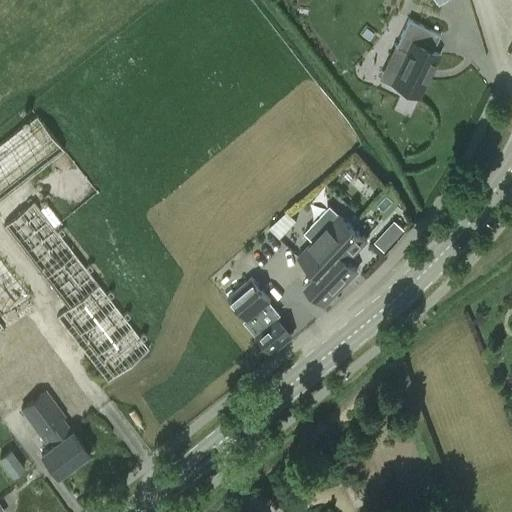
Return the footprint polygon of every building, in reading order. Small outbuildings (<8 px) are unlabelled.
[(393,84),(419,97),(439,55),(432,52),(440,35),(409,21),(392,57),(400,67),(393,84)] [(0,136),(0,185),(54,151),(31,116),(0,136)] [(151,351),(39,191),(5,215),(66,303),(57,309),(107,381),(151,351)] [(298,255),(317,273),(328,261),(330,246),(351,223),(339,212),(338,213),(330,205),(304,232),(312,240),(298,255)] [(387,217),(373,241),(388,249),(402,226),(387,217)] [(365,237),(351,223),(330,246),(328,261),(317,273),(306,285),(324,301),(350,273),(341,264),(365,237)] [(0,387),(41,359),(18,326),(46,306),(0,240),(0,387)] [(229,295),(248,318),(270,300),(251,277),(229,295)] [(248,318),(245,321),(256,334),(271,352),(292,335),(277,316),(266,303),(248,318)] [(21,409),(39,434),(44,431),(53,443),(41,452),(58,475),(89,452),(72,430),(71,431),(62,418),(64,416),(46,391),(21,409)] [(0,456),(0,457),(13,475),(24,467),(10,449),(0,456)] [(28,477),(9,491),(16,501),(35,487),(28,477)]
